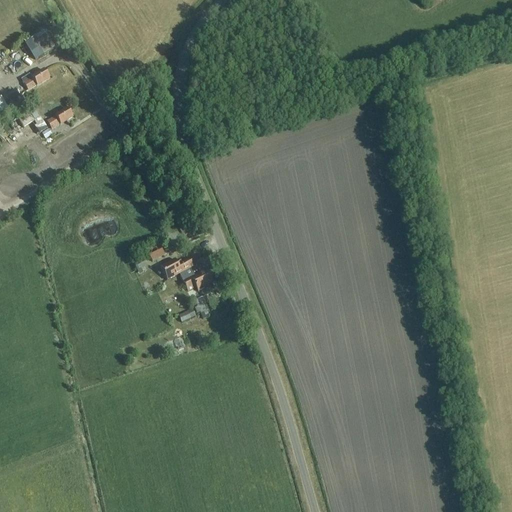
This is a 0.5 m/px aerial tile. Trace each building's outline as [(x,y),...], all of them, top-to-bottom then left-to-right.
[(44,34),(25,45),(35,62),(55,51),(44,34)] [(21,80),(28,91),(37,86),(49,79),(44,71),(32,78),(30,75),(21,80)] [(1,98),(5,105),(19,97),(15,90),(1,98)] [(60,125),(73,118),(68,109),(55,117),(56,117),(47,123),(51,130),(60,125)] [(39,119),(33,123),(41,134),(46,130),(39,119)] [(153,261),(166,255),(162,247),(149,253),(153,261)] [(136,263),(139,273),(148,270),(145,259),(136,263)] [(166,281),(193,267),(190,260),(182,264),(181,261),(176,264),(174,260),(160,268),(166,281)] [(206,286),(212,283),(207,272),(203,274),(202,271),(182,281),(188,291),(196,287),(198,292),(207,288),(206,286)] [(195,317),(192,311),(178,317),(182,326),(194,321),(192,319),(195,317)]
